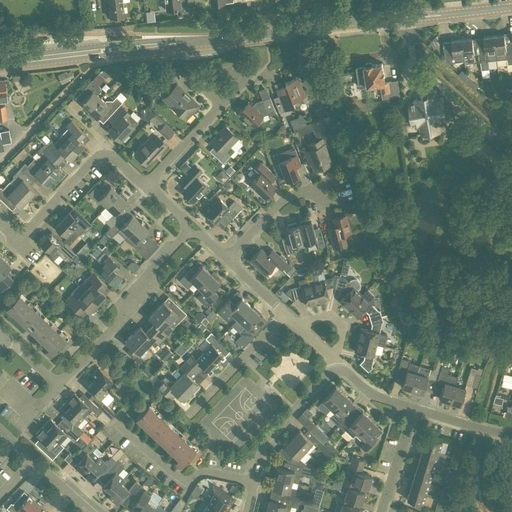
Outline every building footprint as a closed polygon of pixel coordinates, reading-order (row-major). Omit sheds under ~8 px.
[(107,0),(109,16),(124,15),(121,0),(107,0)] [(164,0),(165,10),(180,8),(179,0),(164,0)] [(511,63),(511,52),(511,42),(506,43),(505,34),(493,35),(496,60),(507,58),(508,64),(511,63)] [(488,61),(496,60),(493,35),(483,37),(484,44),(478,45),(480,62),(481,62),(482,70),(489,69),(488,61)] [(480,62),(478,45),(473,46),(472,38),(461,39),(464,61),(464,64),(480,62)] [(448,63),(464,61),(461,39),(451,40),(451,41),(443,42),(445,60),(448,63)] [(383,69),(382,63),(373,64),(364,65),(364,66),(356,67),(360,87),(381,83),(383,97),(400,95),(397,80),(385,82),(384,75),(384,73),(387,73),(387,69),(383,69)] [(69,79),(72,77),(74,76),(71,70),(67,72),(66,71),(57,75),(61,84),(70,80),(69,79)] [(456,72),(466,81),(465,71),(456,72)] [(465,71),(466,81),(475,89),(479,86),(466,75),(466,71),(465,71)] [(104,73),(99,77),(103,83),(109,79),(104,73)] [(284,110),(299,104),(303,96),(305,95),(298,77),(285,82),(286,85),(276,89),(284,110)] [(88,110),(100,97),(97,94),(101,90),(98,84),(93,78),(83,88),(89,93),(80,102),(88,110)] [(198,104),(182,89),(176,83),(169,91),(164,87),(159,93),(185,117),(198,104)] [(32,92),(31,84),(21,85),(23,94),(32,92)] [(511,88),(501,90),(503,100),(511,99),(511,88)] [(95,117),(96,117),(102,112),(108,117),(122,102),(116,96),(112,100),(106,100),(105,101),(100,97),(88,110),(89,110),(88,111),(87,113),(93,118),(95,117)] [(262,99),(264,104),(257,106),(255,101),(252,106),(248,102),(238,112),(253,125),(261,117),(267,114),(268,116),(276,113),(269,96),(262,99)] [(447,123),(442,97),(409,102),(412,119),(409,121),(408,123),(408,126),(408,129),(410,131),(413,132),(415,132),(418,132),(420,130),(420,129),(440,126),(440,124),(447,123)] [(131,114),(121,104),(109,117),(114,122),(108,128),(120,139),(133,125),(136,122),(129,116),(131,114)] [(147,120),(154,113),(147,107),(144,107),(145,118),(147,120)] [(325,120),(333,117),(332,114),(324,117),(310,122),(315,135),(328,129),(325,120)] [(290,120),(294,129),(306,124),(305,122),(295,118),(290,120)] [(64,139),(77,151),(85,143),(77,136),(82,130),(71,120),(66,125),(67,127),(67,133),(69,134),(64,139)] [(167,139),(174,131),(165,122),(157,130),(167,139)] [(279,135),(286,132),(285,128),(283,124),(280,125),(278,132),(279,135)] [(0,137),(0,150),(4,150),(2,144),(11,142),(8,129),(2,130),(1,126),(0,125),(0,135),(0,137)] [(236,139),(237,137),(225,125),(210,141),(222,153),(217,158),(222,163),(230,155),(225,150),(231,144),(235,149),(241,143),(236,139)] [(46,142),(52,138),(47,131),(42,135),(46,142)] [(84,136),(89,141),(93,137),(88,131),(84,136)] [(64,139),(61,135),(53,143),(50,140),(45,145),(56,154),(60,150),(63,153),(70,159),(77,151),(64,139)] [(166,144),(157,136),(153,140),(149,137),(134,153),(145,163),(154,154),(156,155),(166,144)] [(326,161),(330,159),(321,138),(308,143),(310,149),(305,151),(309,161),(310,160),(314,169),(327,163),(326,161)] [(45,145),(44,143),(32,156),(34,157),(54,176),(54,175),(55,176),(57,176),(62,171),(61,169),(61,168),(55,162),(52,159),(56,154),(45,145)] [(286,179),(299,174),(295,167),(301,164),(294,148),(285,152),(287,158),(279,161),(286,179)] [(16,163),(20,158),(16,154),(11,159),(16,163)] [(46,184),(54,176),(34,157),(27,165),(24,163),(20,168),(31,179),(32,178),(34,180),(38,176),(46,184)] [(265,198),(275,187),(270,182),(276,176),(260,161),(254,169),(260,174),(250,184),(265,198)] [(193,201),(206,186),(196,176),(201,170),(195,165),(187,174),(193,179),(182,190),(193,201)] [(231,176),(236,170),(230,165),(225,170),(231,176)] [(28,183),(31,179),(20,168),(12,176),(19,182),(14,186),(27,198),(35,190),(28,183)] [(27,198),(14,186),(13,185),(9,189),(6,189),(5,188),(3,189),(0,186),(0,198),(4,202),(10,197),(20,206),(27,198)] [(106,206),(118,193),(110,185),(102,193),(95,186),(88,193),(99,204),(101,201),(106,205),(106,206)] [(111,227),(119,219),(118,218),(124,212),(119,208),(126,200),(125,200),(126,199),(127,197),(121,192),(119,193),(118,193),(106,206),(106,205),(100,212),(107,218),(105,221),(111,227)] [(228,206),(219,198),(205,212),(215,221),(218,217),(220,218),(224,217),(228,221),(241,208),(234,201),(228,206)] [(349,213),(359,210),(356,202),(348,205),(349,213)] [(62,219),(78,234),(83,230),(85,232),(92,225),(83,216),(79,221),(69,211),(62,219)] [(125,238),(140,222),(132,214),(123,223),(119,219),(111,227),(106,232),(111,237),(117,231),(125,238)] [(332,249),(348,245),(345,233),(351,231),(346,214),(332,218),(336,232),(329,235),(332,249)] [(69,245),(78,234),(62,219),(55,226),(66,237),(63,240),(69,245)] [(299,223),(300,224),(298,224),(303,242),(311,240),(312,242),(313,243),(316,243),(318,247),(325,245),(321,231),(314,233),(311,221),(309,221),(309,220),(307,219),(300,221),(299,223)] [(138,250),(151,237),(145,232),(148,229),(140,222),(125,238),(138,250)] [(295,244),(303,242),(298,224),(297,224),(296,223),(295,222),(288,224),(287,226),(287,227),(286,227),(288,235),(281,237),(285,254),(297,251),(295,244)] [(53,260),(59,253),(55,249),(59,245),(47,235),(40,242),(51,253),(48,255),(53,260)] [(151,237),(138,250),(146,258),(159,244),(151,237)] [(80,258),(64,243),(59,249),(70,260),(71,258),(76,263),(80,258)] [(101,248),(97,244),(90,252),(102,264),(102,265),(104,267),(100,271),(114,284),(122,276),(116,270),(120,266),(108,254),(111,251),(105,245),(101,248)] [(278,254),(272,259),(261,248),(250,259),(265,273),(274,264),(280,270),(287,263),(278,254)] [(371,266),(377,259),(372,254),(366,260),(371,266)] [(10,264),(2,256),(0,258),(0,291),(12,278),(4,271),(10,264)] [(138,272),(145,266),(138,258),(131,264),(138,272)] [(332,287),(337,288),(340,276),(333,275),(333,276),(319,280),(314,264),(307,266),(310,277),(312,282),(311,282),(317,301),(329,298),(326,288),(332,287)] [(198,286),(211,273),(201,265),(192,275),(188,270),(179,280),(187,288),(193,282),(198,286)] [(211,273),(198,286),(202,290),(196,297),(205,306),(218,293),(213,288),(219,282),(219,281),(221,279),(213,271),(211,273)] [(84,290),(99,304),(105,298),(105,295),(104,295),(105,294),(97,287),(101,282),(91,273),(87,278),(80,286),(81,287),(84,290)] [(346,278),(340,276),(337,288),(342,289),(346,293),(340,300),(348,309),(362,294),(358,290),(360,288),(360,285),(360,281),(357,279),(354,278),(350,279),(348,282),(345,279),(346,278)] [(311,282),(312,282),(310,277),(298,280),(300,286),(290,289),(289,288),(285,292),(293,300),(298,296),(303,294),(306,305),(317,301),(311,282)] [(73,295),(72,294),(66,300),(76,309),(81,303),(89,311),(90,310),(91,310),(93,310),(99,304),(84,290),(81,287),(73,295)] [(370,319),(381,316),(379,310),(378,310),(372,305),(374,302),(374,295),(367,289),(362,294),(348,309),(357,317),(364,309),(368,314),(370,319)] [(16,313),(29,299),(21,292),(6,307),(7,308),(9,306),(16,313)] [(238,319),(250,305),(241,297),(235,303),(229,298),(216,311),(227,322),(233,315),(238,319)] [(24,320),(37,307),(29,299),(16,313),(24,320)] [(155,309),(174,326),(186,313),(176,304),(172,308),(163,300),(155,309)] [(252,307),(250,305),(238,319),(237,318),(234,322),(240,327),(237,330),(247,339),(249,341),(261,328),(254,321),(260,314),(261,312),(253,305),(252,307)] [(32,328),(45,314),(37,307),(24,320),(32,328)] [(162,338),(174,326),(155,309),(148,316),(154,322),(156,324),(152,329),(162,338)] [(204,321),(210,315),(206,310),(200,316),(204,321)] [(40,335),(53,322),(45,314),(32,328),(40,335)] [(357,340),(376,344),(377,344),(384,346),(387,334),(379,332),(382,322),(383,322),(381,316),(370,319),(371,325),(370,330),(360,327),(357,340)] [(48,343),(60,329),(53,322),(40,335),(48,343)] [(148,333),(146,331),(140,325),(132,334),(145,346),(149,342),(154,347),(162,338),(152,329),(148,333)] [(60,329),(48,343),(51,345),(45,351),(50,356),(58,347),(62,351),(72,340),(60,329)] [(211,343),(203,351),(216,364),(225,355),(220,351),(225,346),(211,332),(205,338),(211,343)] [(138,354),(145,346),(132,334),(125,341),(131,347),(126,352),(138,363),(143,359),(138,354)] [(372,365),(376,344),(357,340),(354,351),(365,353),(364,358),(359,363),(368,371),(373,366),(372,365)] [(209,372),(216,364),(203,351),(196,359),(189,352),(183,358),(185,360),(197,371),(202,365),(209,372)] [(411,390),(419,365),(409,362),(410,360),(401,358),(398,367),(406,370),(401,387),(411,390)] [(192,377),(197,371),(185,360),(179,366),(179,367),(177,370),(175,369),(171,373),(176,378),(190,391),(198,383),(192,377)] [(438,375),(441,364),(435,363),(433,369),(419,365),(411,390),(422,393),(427,377),(435,379),(437,375),(438,375)] [(148,376),(154,370),(147,364),(141,370),(148,376)] [(449,402),(454,386),(449,384),(451,377),(445,375),(448,367),(441,364),(438,375),(442,376),(441,381),(443,382),(438,399),(449,402)] [(91,374),(104,387),(112,379),(98,366),(91,374)] [(472,386),(477,369),(471,367),(466,384),(472,386)] [(110,418),(115,413),(101,399),(108,391),(104,387),(91,374),(90,375),(94,379),(87,386),(100,399),(95,403),(110,418)] [(183,399),(190,391),(176,378),(173,382),(168,378),(165,376),(163,379),(163,378),(157,385),(168,395),(173,389),(183,399)] [(322,399),(323,400),(320,402),(325,406),(321,410),(325,413),(329,410),(344,393),(335,385),(322,399)] [(454,386),(449,402),(460,405),(465,389),(454,386)] [(90,399),(86,403),(74,392),(66,400),(83,417),(91,409),(97,415),(98,414),(106,422),(110,418),(95,403),(90,399)] [(339,426),(348,416),(343,412),(352,401),(344,393),(329,410),(334,415),(330,418),(339,426)] [(77,424),(83,417),(66,400),(59,408),(74,423),(69,427),(78,436),(83,431),(77,424)] [(144,426),(159,410),(151,402),(136,418),(144,426)] [(159,410),(144,426),(152,433),(166,417),(163,414),(159,410)] [(353,437),(370,418),(362,410),(352,420),(348,416),(339,426),(344,431),(345,430),(353,437)] [(78,436),(69,427),(65,432),(50,417),(42,426),(60,442),(67,435),(74,441),(78,436)] [(174,425),(167,418),(166,417),(152,433),(160,440),(174,425)] [(370,418),(353,437),(355,435),(363,442),(360,445),(364,450),(377,436),(372,432),(378,425),(370,418)] [(309,419),(303,425),(310,431),(316,425),(309,419)] [(168,448),(182,432),(174,425),(160,440),(168,448)] [(53,450),(60,442),(42,426),(35,434),(48,446),(43,450),(52,459),(57,454),(53,450)] [(292,438),(305,450),(312,441),(300,429),(292,438)] [(111,441),(110,432),(99,433),(100,442),(106,442),(107,453),(120,452),(119,441),(111,441)] [(176,455),(190,440),(182,432),(168,448),(176,455)] [(438,452),(441,441),(425,437),(423,443),(420,442),(419,446),(438,452)] [(305,450),(292,438),(284,446),(293,454),(287,461),(287,462),(302,466),(307,467),(307,465),(304,462),(311,455),(305,450)] [(190,440),(176,455),(179,458),(175,462),(180,467),(188,458),(192,462),(202,451),(190,440)] [(74,466),(82,474),(95,460),(94,459),(89,455),(96,448),(88,441),(79,451),(83,455),(74,466)] [(328,441),(324,445),(334,454),(335,455),(339,451),(328,441)] [(329,458),(334,454),(324,445),(321,442),(317,446),(329,458)] [(451,456),(459,459),(460,454),(462,447),(456,445),(454,452),(453,452),(451,456)] [(435,462),(438,452),(419,446),(417,451),(420,452),(419,457),(435,462)] [(122,461),(129,454),(124,448),(116,455),(122,461)] [(117,461),(111,456),(108,459),(106,459),(104,461),(98,456),(94,459),(95,460),(82,474),(90,481),(104,466),(109,470),(117,461)] [(351,481),(356,483),(368,486),(372,475),(361,472),(365,460),(352,456),(348,469),(354,471),(351,481)] [(431,473),(435,462),(419,457),(417,464),(414,463),(412,467),(431,473)] [(120,482),(120,483),(124,478),(118,474),(123,467),(123,463),(118,459),(117,461),(109,470),(113,474),(103,485),(111,492),(112,493),(120,482)] [(318,469),(307,467),(302,466),(287,462),(284,461),(283,467),(277,466),(277,467),(273,466),(271,475),(274,476),(291,481),(298,483),(300,474),(316,478),(318,469)] [(428,483),(431,473),(412,467),(411,472),(413,473),(412,478),(428,483)] [(149,487),(154,481),(155,479),(150,474),(143,482),(149,487)] [(290,486),(291,481),(274,476),(272,487),(283,490),(282,497),(299,501),(300,494),(295,493),(296,488),(290,486)] [(356,483),(351,481),(335,476),(332,484),(334,488),(346,492),(344,497),(351,499),(361,502),(365,491),(354,488),(356,483)] [(425,494),(428,483),(412,478),(411,485),(407,484),(406,488),(425,494)] [(112,493),(111,492),(108,496),(117,504),(127,492),(132,496),(141,485),(136,480),(128,489),(120,483),(120,482),(112,493)] [(208,502),(223,511),(226,511),(229,508),(227,507),(230,502),(228,500),(231,495),(213,483),(212,484),(214,493),(208,502)] [(422,504),(425,494),(406,488),(404,492),(408,493),(406,499),(422,504)] [(438,498),(446,501),(449,491),(441,489),(438,498)] [(150,511),(153,508),(158,502),(150,497),(151,495),(144,490),(133,505),(138,509),(135,511),(150,511)] [(28,511),(37,502),(28,495),(21,504),(16,500),(13,504),(11,502),(6,508),(10,511),(28,511)] [(351,499),(344,497),(338,495),(336,501),(342,503),(339,511),(358,511),(360,508),(350,505),(351,499)] [(297,507),(299,501),(282,497),(281,503),(269,500),(268,501),(265,501),(262,510),(272,511),(289,511),(291,506),(297,507)] [(446,501),(438,498),(433,511),(442,511),(445,503),(446,501)] [(37,502),(28,511),(48,511),(45,510),(46,509),(37,502)] [(223,511),(208,502),(202,511),(223,511)]
